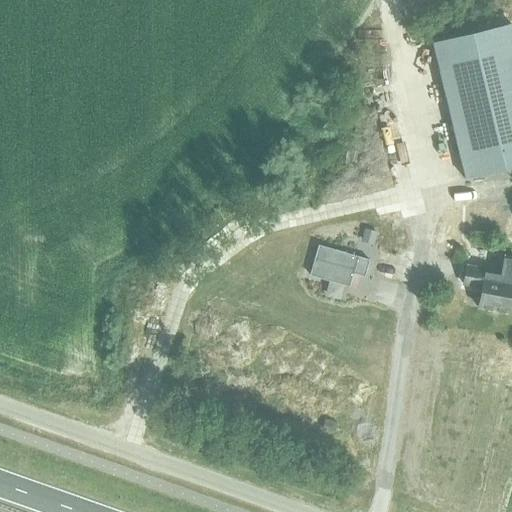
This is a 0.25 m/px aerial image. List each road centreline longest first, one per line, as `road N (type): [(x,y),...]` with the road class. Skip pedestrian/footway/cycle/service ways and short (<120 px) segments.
road 1 (residential): [(373,511),(398,390),(424,150),(391,10)]
road 2 (unclassified): [(299,511),(0,404)]
